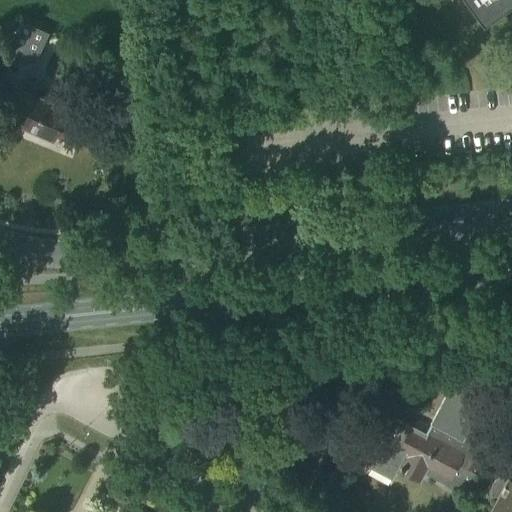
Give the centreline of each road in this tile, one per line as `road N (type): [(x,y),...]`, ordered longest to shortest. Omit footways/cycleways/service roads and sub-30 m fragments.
road 1 (primary): [(0,324),(511,270)]
road 2 (unclassified): [(511,209),(109,253),(0,246)]
road 3 (unknown): [(247,144),(511,114)]
road 4 (residential): [(273,511),(84,406),(48,409)]
